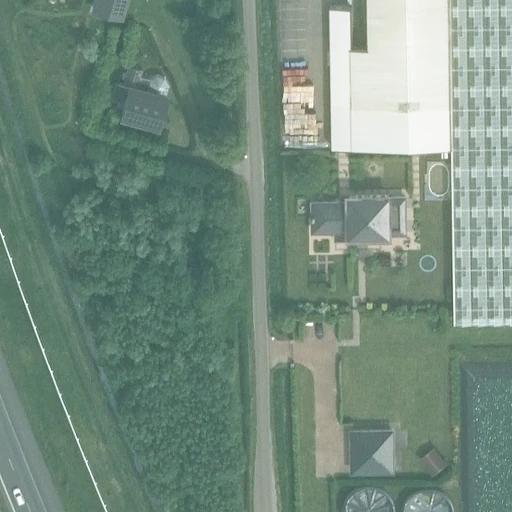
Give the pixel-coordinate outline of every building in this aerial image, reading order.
[(109,0),(109,1),(135,9),(136,0),(109,0)] [(352,6),(330,6),(332,107),(332,148),(419,147),(452,147),(455,321),(475,321),(511,320),(511,0),(368,0),(369,46),(352,47),(352,6)] [(142,70),(130,67),(127,66),(122,83),(117,82),(112,100),(124,103),(120,116),(159,126),(167,96),(165,96),(168,84),(164,77),(156,75),(150,79),(140,77),(142,70)] [(390,236),(390,234),(407,234),(407,196),(349,196),(349,203),(341,204),(341,203),(313,203),(313,215),(313,219),(314,231),(334,231),(334,241),(351,241),(351,236),(390,236)] [(392,431),(352,431),(353,471),(393,470),(392,431)] [(447,463),(434,447),(419,459),(432,476),(447,463)]
